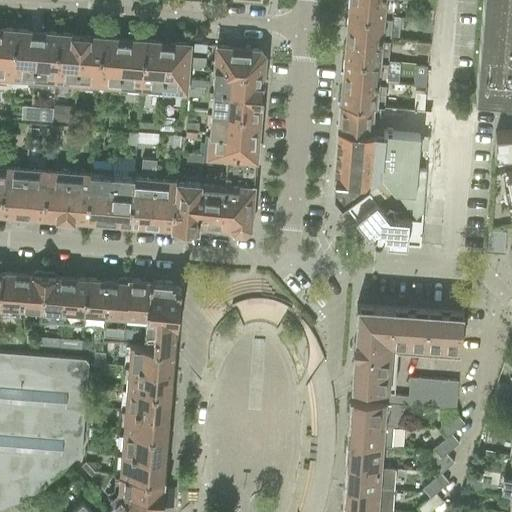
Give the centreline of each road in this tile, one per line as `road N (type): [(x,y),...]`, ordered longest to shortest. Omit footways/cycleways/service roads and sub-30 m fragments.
road 1 (residential): [(0,2),(304,27)]
road 2 (residential): [(286,263),(0,240)]
road 3 (residential): [(340,268),(335,359),(320,379),(325,442),(313,511)]
road 4 (residential): [(286,263),(304,27)]
road 5 (residential): [(505,300),(470,269),(371,261),(340,268)]
